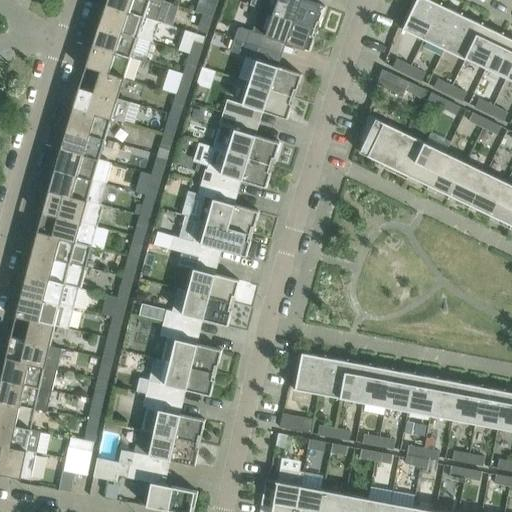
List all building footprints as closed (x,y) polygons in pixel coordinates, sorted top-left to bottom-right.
[(160,0),(107,0),(106,4),(157,21),(164,1),(160,0)] [(200,0),(195,0),(192,10),(203,14),(207,2),(200,0)] [(264,0),(262,9),(315,28),(318,22),(320,22),(325,7),(305,0),(264,0)] [(402,29),(423,39),(439,6),(432,2),(433,1),(430,0),(416,0),(403,29),(402,29)] [(207,2),(203,14),(213,17),(217,4),(208,1),(207,2)] [(439,6),(423,39),(443,50),(460,14),(448,8),(448,10),(440,6),(442,3),(441,2),(439,6)] [(106,4),(99,25),(137,37),(152,42),(159,22),(157,21),(106,4)] [(238,27),(234,38),(246,42),(274,52),(277,40),(285,43),(310,51),(315,36),(313,35),(315,28),(262,9),(261,9),(253,30),(241,26),(238,27)] [(461,14),(460,14),(443,50),(464,60),(481,24),(469,18),(468,20),(461,16),(463,12),(462,12),(461,14)] [(208,30),(213,17),(203,14),(199,27),(208,30)] [(481,24),(464,60),(465,61),(466,59),(485,69),(502,34),(489,28),(489,30),(482,26),(483,22),(482,22),(481,24)] [(93,44),(93,46),(131,58),(146,63),(152,42),(137,37),(99,25),(95,39),(93,44)] [(485,69),(506,78),(511,65),(511,39),(510,38),(509,39),(502,36),(504,32),(503,32),(502,34),(485,69)] [(274,52),(246,42),(234,38),(230,51),(256,60),(249,82),(292,96),(294,89),(297,90),(302,74),(270,64),(274,52)] [(194,41),(190,54),(199,57),(203,44),(194,41)] [(93,46),(86,66),(124,78),(131,58),(93,46)] [(195,70),(199,57),(190,54),(185,67),(195,70)] [(396,59),(392,67),(407,74),(411,66),(396,59)] [(86,66),(79,87),(118,98),(124,78),(86,66)] [(425,73),(411,66),(407,74),(421,81),(425,73)] [(402,96),(405,90),(409,82),(382,69),(377,84),(402,96)] [(438,79),(434,87),(448,94),(452,86),(438,79)] [(181,81),(176,94),(186,97),(190,84),(181,81)] [(227,99),(223,112),(251,121),(255,109),(287,119),(292,103),(290,103),(292,96),(249,82),(242,104),(227,99)] [(409,82),(405,90),(421,97),(425,89),(409,82)] [(467,93),(452,86),(448,94),(463,101),(467,93)] [(79,87),(73,107),(111,119),(124,123),(125,120),(130,102),(118,98),(79,87)] [(427,100),(442,107),(445,99),(431,92),(427,100)] [(182,110),(186,97),(176,94),(172,107),(182,110)] [(460,106),(445,99),(442,107),(456,114),(460,106)] [(479,99),(475,107),(489,114),(493,106),(479,99)] [(508,113),(493,106),(489,114),(504,121),(508,113)] [(73,107),(67,128),(105,139),(111,119),(73,107)] [(213,147),(270,164),(273,158),(275,158),(280,143),(247,132),(251,121),(223,112),(219,124),(220,125),(213,147)] [(468,120),(483,127),(487,119),(472,112),(468,120)] [(378,165),(386,170),(404,132),(368,115),(360,139),(365,141),(360,152),(380,162),(378,165)] [(501,126),(487,119),(483,127),(497,134),(501,126)] [(168,121),(164,134),(173,137),(178,124),(168,121)] [(67,128),(61,147),(61,149),(99,160),(105,139),(67,128)] [(406,179),(407,179),(425,142),(404,132),(386,170),(395,174),(397,170),(408,176),(406,179)] [(169,150),(173,137),(164,134),(160,147),(169,150)] [(427,189),(428,189),(445,152),(425,142),(407,179),(415,183),(417,180),(429,186),(427,189)] [(205,169),(201,181),(230,189),(233,178),(266,188),(271,172),(268,171),(270,164),(213,147),(207,169),(205,169)] [(55,168),(55,170),(101,182),(107,162),(99,160),(61,149),(57,162),(55,168)] [(438,190),(449,195),(465,162),(445,152),(428,189),(436,193),(438,190)] [(156,161),(152,174),(161,177),(165,164),(156,161)] [(458,200),(470,205),(486,172),(465,162),(449,195),(448,199),(456,203),(458,200)] [(55,170),(49,191),(99,204),(105,184),(101,182),(55,170)] [(137,171),(134,183),(147,187),(150,175),(137,171)] [(486,172),(470,205),(468,209),(477,213),(479,210),(490,215),(489,219),(507,182),(486,172)] [(158,190),(161,177),(152,174),(148,187),(158,190)] [(201,181),(197,194),(205,197),(199,219),(250,233),(252,226),(255,227),(259,211),(234,204),(226,202),(230,189),(201,181)] [(509,229),(510,229),(511,223),(511,184),(507,182),(489,219),(498,223),(499,220),(511,225),(509,229)] [(43,210),(43,211),(97,226),(103,205),(99,204),(49,191),(45,204),(43,210)] [(143,205),(140,215),(150,218),(153,205),(144,202),(143,205)] [(38,230),(37,232),(91,246),(97,226),(43,211),(39,225),(38,230)] [(144,238),(150,218),(140,215),(136,228),(134,235),(144,238)] [(168,248),(181,252),(210,260),(213,247),(246,257),(251,241),(248,240),(250,233),(207,221),(199,219),(192,241),(171,235),(168,248)] [(37,232),(32,253),(86,267),(91,246),(37,232)] [(132,242),(129,256),(139,258),(142,245),(132,242)] [(193,269),(187,291),(231,302),(233,296),(235,296),(240,280),(206,272),(210,260),(181,252),(178,265),(193,269)] [(32,253),(26,274),(78,287),(81,288),(86,267),(32,253)] [(135,271),(139,258),(129,256),(125,269),(135,271)] [(144,267),(142,274),(149,276),(151,269),(144,267)] [(21,293),(21,295),(60,304),(74,308),(78,287),(26,274),(23,288),(21,293)] [(121,283),(118,297),(128,299),(131,286),(121,283)] [(166,309),(163,322),(191,329),(194,317),(228,326),(232,310),(229,309),(231,302),(187,291),(176,288),(170,311),(166,309)] [(21,295),(18,309),(16,316),(55,325),(69,328),(73,308),(60,304),(21,295)] [(123,319),(128,299),(118,297),(115,310),(113,317),(123,319)] [(152,311),(151,318),(162,320),(165,309),(158,308),(152,311)] [(16,316),(11,335),(11,337),(50,346),(55,325),(16,316)] [(113,317),(108,338),(117,340),(121,327),(123,319),(113,317)] [(162,360),(214,372),(215,365),(218,366),(222,350),(188,342),(191,329),(163,322),(160,335),(167,337),(162,360)] [(6,356),(6,358),(45,367),(56,369),(61,348),(50,346),(11,337),(8,351),(6,356)] [(114,353),(117,340),(108,338),(104,351),(114,353)] [(293,389),(318,394),(326,354),(325,354),(324,358),(316,357),(317,355),(302,353),(298,376),(295,388),(294,388),(293,389)] [(326,354),(318,394),(341,398),(348,358),(347,358),(347,361),(333,359),(333,360),(326,359),(326,354)] [(1,379),(40,388),(51,391),(56,369),(45,367),(6,358),(1,379)] [(212,379),(214,372),(162,360),(153,358),(148,378),(138,376),(135,391),(146,393),(174,400),(177,388),(211,396),(214,379),(212,379)] [(341,398),(363,402),(370,363),(369,365),(356,363),(356,364),(348,363),(349,359),(348,358),(341,398)] [(371,363),(370,363),(363,402),(385,406),(391,370),(378,367),(378,369),(370,367),(371,363)] [(101,365),(98,378),(108,381),(111,368),(101,365)] [(385,406),(407,410),(414,374),(401,371),(400,373),(393,371),(393,367),(392,367),(392,370),(391,370),(385,406)] [(415,371),(414,374),(407,410),(430,415),(437,375),(436,378),(423,376),(423,377),(415,376),(416,371),(415,371)] [(430,415),(452,419),(459,382),(445,380),(445,381),(437,380),(438,376),(437,375),(430,415)] [(98,378),(93,399),(103,401),(108,381),(98,378)] [(0,401),(35,408),(47,411),(51,391),(40,388),(1,379),(0,383),(0,401)] [(459,382),(452,419),(475,423),(482,384),(481,386),(468,384),(468,385),(460,384),(461,380),(459,380),(459,382)] [(483,384),(482,384),(475,423),(498,427),(505,388),(504,388),(504,391),(490,388),(490,390),(482,388),(483,384)] [(498,427),(511,430),(511,393),(505,392),(505,388),(498,427)] [(142,430),(153,432),(198,442),(199,435),(201,436),(205,419),(172,412),(174,400),(146,393),(143,406),(147,407),(142,430)] [(93,399),(89,420),(99,422),(103,401),(93,399)] [(0,401),(0,423),(31,429),(35,408),(0,401)] [(280,427),(310,433),(313,420),(283,413),(280,427)] [(96,435),(99,422),(89,420),(86,433),(96,435)] [(0,445),(26,450),(36,452),(41,431),(31,429),(0,423),(0,445)] [(319,425),(317,434),(333,437),(335,428),(319,425)] [(351,431),(335,428),(333,437),(349,440),(351,431)] [(121,449),(118,462),(159,471),(161,459),(195,466),(199,449),(196,449),(198,442),(153,432),(148,455),(121,449)] [(278,433),(276,446),(284,448),(286,435),(278,433)] [(364,434),(362,443),(378,446),(380,437),(364,434)] [(87,475),(92,452),(94,442),(71,437),(69,447),(80,449),(76,473),(87,475)] [(395,440),(380,437),(378,446),(394,449),(395,440)] [(309,439),(307,448),(324,451),(325,442),(309,439)] [(346,455),(348,446),(332,443),(330,452),(346,455)] [(0,473),(21,478),(31,480),(36,452),(26,450),(0,445),(0,473)] [(406,454),(422,457),(424,448),(408,445),(407,451),(406,454)] [(64,470),(76,473),(80,449),(69,447),(64,470)] [(424,448),(422,457),(438,460),(438,457),(439,451),(424,448)] [(359,458),(375,460),(377,452),(361,449),(359,458)] [(452,460),(468,463),(469,454),(453,451),(452,460)] [(393,455),(377,452),(375,460),(391,463),(393,455)] [(405,463),(420,466),(422,457),(406,454),(406,457),(405,463)] [(485,457),(469,454),(468,463),(483,466),(485,457)] [(438,460),(422,457),(420,466),(436,469),(437,463),(438,460)] [(97,458),(93,476),(119,482),(120,476),(151,483),(147,506),(176,511),(191,511),(192,507),(195,507),(198,491),(156,483),(159,471),(118,462),(97,458)] [(497,468),(511,470),(511,461),(498,459),(497,468)] [(449,474),(465,477),(466,469),(451,466),(449,474)] [(266,479),(261,505),(273,507),(271,511),(295,511),(301,485),(303,472),(280,467),(278,481),(276,481),(266,479)] [(482,472),(466,469),(465,477),(480,480),(482,472)] [(494,483),(510,486),(511,477),(496,474),(494,483)] [(319,511),(323,490),(301,485),(295,511),(319,511)] [(341,511),(345,494),(323,490),(319,511),(341,511)] [(364,511),(367,498),(345,494),(341,511),(364,511)] [(388,511),(390,502),(367,498),(364,511),(388,511)] [(390,502),(388,511),(411,511),(412,506),(390,502)]
